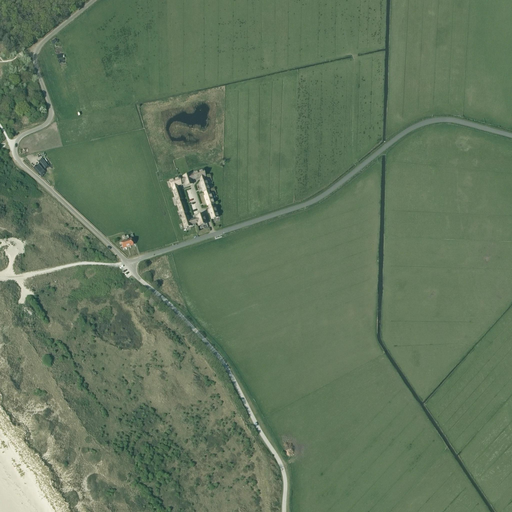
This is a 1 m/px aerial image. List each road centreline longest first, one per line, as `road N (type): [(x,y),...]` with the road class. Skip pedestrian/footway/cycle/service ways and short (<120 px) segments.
road 1 (unclassified): [(127,264),(311,202),(426,122),(511,136)]
road 2 (unclassified): [(127,264),(14,152),(19,136),(49,113),(34,49),(90,0)]
road 3 (unclassified): [(283,511),(281,466),(226,368),(139,280)]
